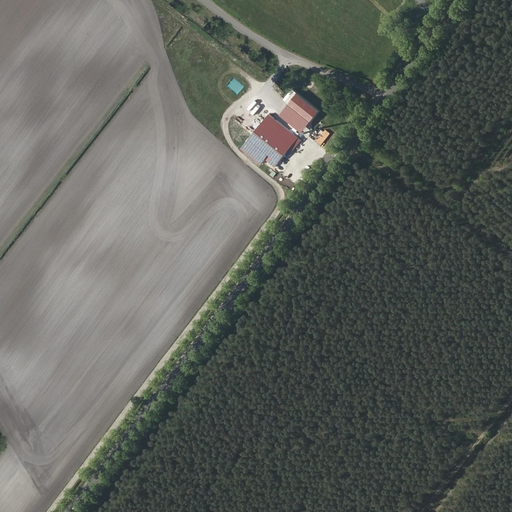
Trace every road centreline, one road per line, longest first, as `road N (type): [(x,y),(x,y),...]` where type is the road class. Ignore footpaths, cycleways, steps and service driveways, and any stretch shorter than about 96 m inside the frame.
road 1 (primary): [(461,0),(72,511)]
road 2 (track): [(511,251),(354,142)]
road 3 (track): [(434,511),(511,409)]
